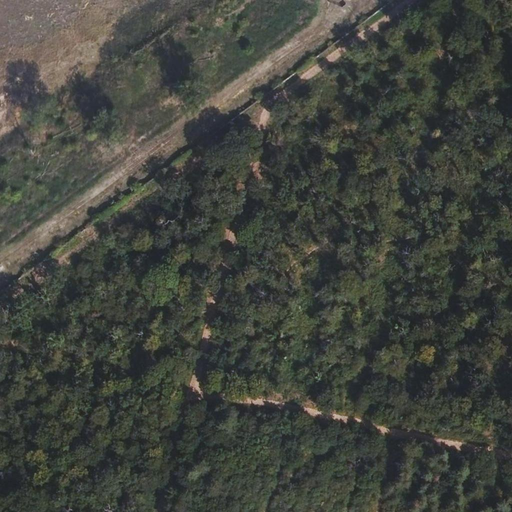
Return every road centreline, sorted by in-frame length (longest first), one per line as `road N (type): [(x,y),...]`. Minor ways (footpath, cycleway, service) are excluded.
road 1 (track): [(0,309),(261,112),(260,146),(211,309)]
road 2 (track): [(359,0),(355,14),(0,273)]
road 3 (unknown): [(193,385),(511,460)]
road 4 (track): [(0,345),(193,385)]
road 5 (track): [(413,0),(261,112)]
road 6 (unknown): [(193,385),(158,511)]
